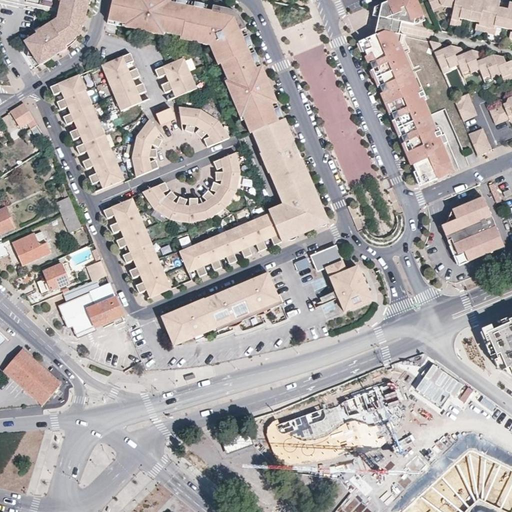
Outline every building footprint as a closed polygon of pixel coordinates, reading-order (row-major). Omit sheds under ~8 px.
[(86,0),(58,0),(57,8),(65,10),(64,17),(55,14),(54,16),(52,17),(34,29),(35,30),(22,38),(27,46),(25,54),(37,56),(40,61),(45,58),(60,48),(57,44),(62,41),(71,36),(78,31),(80,26),(80,23),(75,21),(77,13),(83,15),(86,3),(86,0)] [(232,8),(228,7),(210,3),(197,0),(110,0),(106,21),(203,42),(208,43),(239,118),(242,117),(248,131),(251,130),(255,128),(280,118),(282,117),(275,99),(250,40),(242,19),(239,15),(237,13),(234,10),(232,8)] [(418,3),(416,0),(398,0),(383,6),(380,19),(403,24),(416,27),(417,20),(424,18),(418,3)] [(438,0),(429,4),(431,9),(441,5),(439,0),(438,0)] [(471,6),(464,5),(465,1),(464,0),(454,0),(453,6),(453,7),(450,18),(458,20),(458,17),(468,19),(471,6)] [(480,4),(479,8),(471,6),(468,19),(479,21),(478,24),(485,26),(488,14),(491,0),(483,0),(483,2),(480,4)] [(505,14),(499,13),(499,9),(497,6),(498,3),(498,0),(491,0),(488,14),(485,26),(493,28),(493,25),(503,27),(505,16),(505,14)] [(498,3),(497,6),(499,9),(499,13),(505,14),(507,5),(498,3)] [(379,8),(376,9),(374,18),(380,19),(383,6),(379,8)] [(56,11),(55,14),(64,17),(65,10),(57,8),(56,11)] [(80,23),(82,23),(83,17),(83,15),(77,13),(75,21),(80,23)] [(511,15),(505,14),(505,16),(503,27),(511,28),(511,15)] [(417,20),(416,27),(426,22),(424,18),(417,20)] [(376,38),(386,33),(401,36),(402,31),(403,24),(380,19),(378,26),(376,38)] [(376,38),(367,42),(376,66),(392,104),(395,103),(396,105),(400,104),(402,109),(398,110),(399,113),(396,115),(400,124),(408,143),(411,142),(412,146),(416,144),(418,148),(414,150),(415,152),(412,153),(416,162),(423,178),(426,177),(429,185),(450,176),(452,170),(449,163),(443,147),(449,144),(443,129),(442,128),(440,127),(438,127),(436,128),(431,119),(425,103),(427,102),(424,94),(419,96),(418,93),(420,92),(420,90),(416,82),(415,80),(402,47),(404,36),(401,36),(386,33),(376,38)] [(62,41),(65,45),(69,42),(72,40),(73,39),(71,36),(62,41)] [(434,51),(441,66),(447,64),(448,67),(455,64),(452,59),(456,57),(451,45),(442,48),(439,42),(433,41),(430,40),(434,51)] [(360,45),(376,83),(392,122),(408,160),(420,188),(426,186),(423,178),(416,162),(412,153),(408,143),(400,124),(396,115),(392,104),(376,66),(367,42),(360,45)] [(457,60),(458,62),(462,72),(469,70),(474,68),(472,63),(476,61),(476,60),(472,50),(463,53),(461,47),(451,45),(456,57),(457,60)] [(476,61),(478,66),(483,76),(489,74),(495,71),(493,66),(497,64),(493,54),(484,58),(482,52),(472,49),(472,50),(476,60),(476,61)] [(134,85),(130,87),(127,80),(131,78),(139,74),(136,67),(128,70),(124,72),(121,64),(125,63),(132,60),(129,52),(100,64),(106,79),(111,77),(114,85),(110,87),(119,109),(136,102),(133,94),(138,93),(145,90),(142,82),(134,85)] [(499,69),(502,75),(509,72),(511,73),(511,58),(505,61),(503,56),(493,54),(497,64),(498,66),(499,69)] [(157,75),(165,72),(169,70),(172,78),(168,80),(161,83),(164,91),(171,88),(175,86),(179,94),(196,87),(183,56),(154,68),(157,75)] [(369,181),(329,58),(304,66),(345,189),(369,181)] [(491,79),(489,74),(483,76),(484,79),(485,82),(491,79)] [(80,135),(84,133),(87,140),(83,142),(74,145),(77,151),(78,153),(86,149),(90,148),(93,155),(89,157),(81,160),(84,168),(92,164),(96,163),(99,170),(95,172),(87,175),(90,183),(99,180),(103,178),(107,186),(118,181),(123,179),(120,171),(115,173),(112,165),(116,163),(113,156),(109,157),(105,150),(110,148),(106,140),(102,142),(99,134),(103,133),(100,125),(96,127),(93,120),(97,119),(94,110),(89,112),(86,105),(91,103),(87,96),(83,97),(80,91),(84,89),(81,81),(77,83),(73,75),(49,85),(51,89),(53,93),(61,90),(65,88),(68,95),(64,97),(56,101),(59,108),(67,105),(71,103),(74,110),(70,112),(62,115),(65,123),(73,120),(77,118),(81,126),(77,127),(69,131),(72,138),(80,135)] [(511,94),(506,97),(505,102),(502,103),(489,109),(492,116),(505,110),(508,117),(510,121),(511,119),(511,94)] [(457,105),(459,109),(473,103),(470,96),(469,95),(456,101),(457,105)] [(25,103),(11,112),(20,128),(28,124),(31,129),(38,125),(25,103)] [(399,113),(398,110),(402,109),(400,104),(396,105),(395,103),(392,104),(396,115),(399,113)] [(462,116),(476,110),(473,103),(459,109),(462,116)] [(174,117),(170,106),(155,112),(159,123),(174,117)] [(192,131),(194,124),(198,127),(195,131),(200,137),(205,132),(208,136),(202,138),(206,146),(228,137),(217,120),(200,108),(178,106),(180,123),(184,123),(184,129),(192,131)] [(465,123),(479,117),(476,110),(462,116),(465,123)] [(495,123),(508,117),(505,110),(492,116),(495,123)] [(326,221),(321,207),(296,149),(282,117),(280,118),(286,132),(303,173),(311,193),(309,194),(312,199),(314,199),(323,222),(326,221)] [(155,147),(149,147),(149,142),(157,146),(161,139),(155,135),(158,131),(148,118),(134,135),(130,156),(133,169),(134,174),(135,175),(157,165),(153,158),(147,160),(147,156),(155,155),(155,147)] [(255,128),(261,142),(286,132),(280,118),(255,128)] [(38,125),(31,129),(38,139),(44,136),(38,125)] [(255,128),(251,130),(271,177),(281,202),(285,201),(261,142),(255,128)] [(473,144),(487,137),(484,130),(470,136),(473,144)] [(286,132),(261,142),(285,201),(297,230),(309,225),(310,227),(323,222),(314,199),(312,199),(309,194),(311,193),(303,173),(286,132)] [(490,144),(487,137),(473,144),(476,150),(490,144)] [(416,144),(412,146),(411,142),(408,143),(412,153),(415,152),(414,150),(418,148),(416,144)] [(493,151),(490,144),(476,150),(479,157),(482,156),(493,151)] [(206,199),(202,202),(197,203),(197,197),(188,197),(188,205),(184,204),(186,198),(178,196),(175,202),(172,200),(176,195),(170,190),(164,195),(162,191),(167,188),(163,180),(148,187),(142,190),(142,191),(153,207),(169,218),(188,221),(207,216),(224,206),(235,190),(239,172),(235,152),(212,161),(216,168),(221,166),(224,171),(214,171),(215,179),(220,179),(220,184),(212,181),(210,188),(216,191),(213,195),(207,190),(202,194),(206,199)] [(63,216),(75,210),(64,183),(60,185),(65,199),(57,202),(63,216)] [(503,191),(505,197),(511,193),(511,192),(510,188),(503,191)] [(490,220),(480,194),(449,207),(452,216),(443,221),(456,251),(452,252),(454,255),(464,259),(501,243),(492,223),(488,225),(486,221),(490,220)] [(132,197),(127,199),(131,208),(135,206),(132,197)] [(133,259),(137,257),(141,264),(137,266),(129,270),(132,277),(140,273),(144,272),(147,279),(143,280),(135,284),(136,286),(138,292),(146,288),(150,287),(154,295),(171,288),(167,280),(163,282),(159,274),(164,272),(161,264),(156,266),(153,259),(158,257),(154,250),(150,252),(147,244),(151,242),(148,235),(144,237),(140,230),(145,228),(142,221),(137,223),(134,215),(138,213),(135,206),(131,208),(127,199),(119,202),(103,209),(106,218),(115,214),(119,213),(122,220),(118,222),(110,225),(113,233),(121,230),(125,228),(128,235),(124,236),(116,240),(119,247),(127,244),(131,242),(134,249),(130,251),(122,254),(124,258),(125,262),(133,259)] [(268,211),(270,216),(280,240),(298,233),(297,230),(285,201),(281,202),(267,208),(268,211)] [(0,234),(15,228),(6,209),(0,211),(0,234)] [(75,210),(63,216),(70,233),(82,228),(75,210)] [(232,250),(230,246),(237,243),(239,248),(242,256),(248,254),(250,253),(247,244),(245,240),(252,237),(254,241),(257,250),(265,246),(261,238),(260,234),(267,231),(269,235),(272,243),(280,240),(270,216),(262,219),(261,214),(253,218),(254,222),(247,225),(245,221),(238,224),(240,228),(232,231),(231,227),(223,230),(225,234),(217,237),(215,233),(208,236),(210,241),(202,244),(200,240),(193,243),(194,247),(187,250),(185,246),(178,249),(184,265),(192,262),(193,266),(197,275),(205,271),(201,263),(200,259),(207,256),(209,260),(212,268),(220,265),(216,257),(215,253),(222,250),(224,254),(227,262),(235,259),(232,250)] [(456,251),(443,221),(439,222),(456,263),(464,259),(454,255),(452,252),(456,251)] [(40,245),(47,242),(42,231),(35,234),(40,245)] [(35,234),(14,243),(23,264),(52,252),(47,242),(40,245),(35,234)] [(338,247),(311,258),(318,274),(328,270),(344,264),(338,247)] [(101,260),(97,250),(93,252),(97,262),(101,260)] [(310,266),(306,258),(294,262),(298,271),(310,266)] [(97,262),(93,263),(99,279),(107,276),(107,275),(101,260),(97,262)] [(99,279),(93,263),(87,266),(93,281),(97,279),(99,279)] [(70,283),(62,264),(44,272),(47,278),(52,291),(70,283)] [(344,264),(328,270),(337,293),(340,300),(345,314),(373,303),(360,269),(348,273),(344,264)] [(244,312),(255,308),(256,311),(264,308),(262,305),(275,299),(277,299),(275,294),(265,270),(251,276),(252,279),(245,282),(244,279),(222,288),(223,291),(216,294),(215,291),(198,298),(186,303),(188,306),(181,309),(180,306),(161,314),(159,315),(158,315),(166,333),(173,330),(178,340),(191,335),(192,338),(200,335),(199,331),(213,326),(226,320),(228,323),(235,320),(233,317),(244,312)] [(163,282),(167,280),(164,272),(159,274),(163,282)] [(43,294),(52,291),(47,278),(38,282),(43,294)] [(77,335),(96,328),(114,320),(116,325),(125,322),(123,316),(124,316),(110,283),(100,287),(97,279),(93,281),(64,293),(67,302),(58,306),(67,325),(73,327),(77,335)] [(264,308),(282,301),(278,292),(275,294),(277,299),(275,299),(262,305),(264,308)] [(324,307),(340,300),(337,293),(321,300),(324,307)] [(246,316),(256,311),(255,308),(244,312),(246,316)] [(246,316),(244,312),(233,317),(235,320),(246,316)] [(509,323),(486,334),(496,356),(499,355),(506,369),(509,368),(511,374),(511,318),(508,321),(509,323)] [(214,329),(228,323),(226,320),(213,326),(214,329)] [(200,335),(214,329),(213,326),(199,331),(200,335)] [(77,335),(80,342),(98,335),(96,328),(77,335)] [(178,340),(173,330),(166,333),(171,343),(178,340)] [(62,385),(37,364),(21,350),(20,351),(4,371),(44,406),(62,385)] [(332,402),(276,422),(271,424),(269,428),(267,434),(270,445),(278,462),(289,467),(337,458),(372,451),(381,450),(388,446),(395,436),(400,427),(402,417),(401,406),(392,384),(387,381),(377,384),(361,391),(332,402)] [(250,432),(222,440),(227,456),(255,448),(250,432)] [(511,511),(511,469),(474,451),(468,453),(422,495),(402,511),(466,511),(469,509),(480,499),(507,511),(511,511)]
